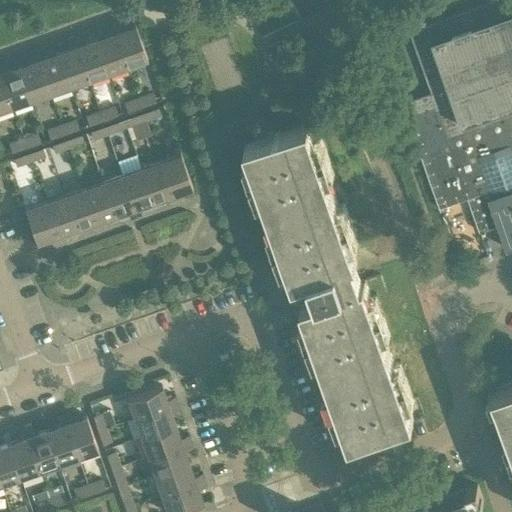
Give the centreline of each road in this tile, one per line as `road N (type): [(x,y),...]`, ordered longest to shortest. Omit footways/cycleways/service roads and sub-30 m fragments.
road 1 (residential): [(313,481),(448,435),(467,408),(444,343),(446,312),(480,286),(511,295)]
road 2 (residential): [(313,481),(253,312),(194,332)]
road 3 (residential): [(235,511),(253,505),(194,332)]
road 4 (residential): [(40,386),(194,332)]
